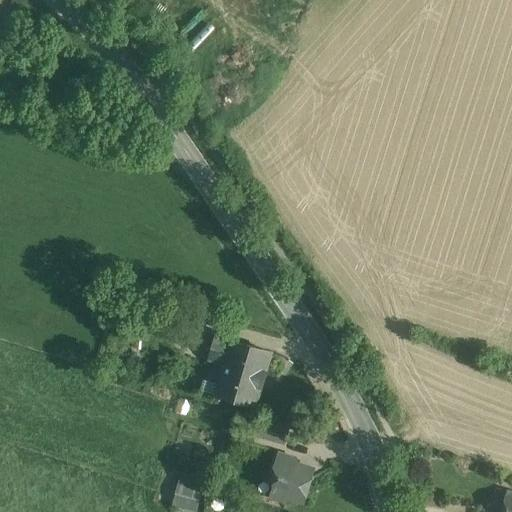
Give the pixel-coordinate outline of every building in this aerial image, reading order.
[(157,307),(131,299),(124,325),(149,332),(154,317),(157,307)] [(182,314),(157,307),(154,317),(178,325),(182,314)] [(272,353),(234,342),(233,343),(216,338),(209,360),(227,365),(218,395),(256,406),(262,387),(263,387),(267,372),(266,372),(272,353)] [(290,426),(264,418),(259,436),(285,443),(290,426)] [(299,465),(278,459),(273,475),(276,481),(271,498),(287,502),(292,499),(305,503),(313,474),(302,470),(299,465)] [(511,511),(511,493),(509,492),(504,510),(501,511),(511,511)] [(197,511),(200,500),(176,493),(173,506),(195,511),(197,511)]
